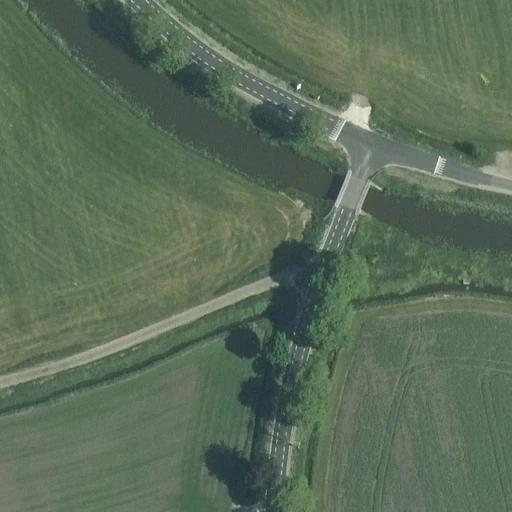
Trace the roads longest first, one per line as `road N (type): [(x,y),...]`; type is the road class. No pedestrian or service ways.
road 1 (unclassified): [(0,383),(273,281),(319,284)]
road 2 (unclassified): [(368,145),(234,78),(133,0)]
road 3 (unclassified): [(274,511),(285,406),(319,284)]
road 4 (unclassified): [(368,145),(511,184)]
road 5 (unclassified): [(319,284),(368,145)]
